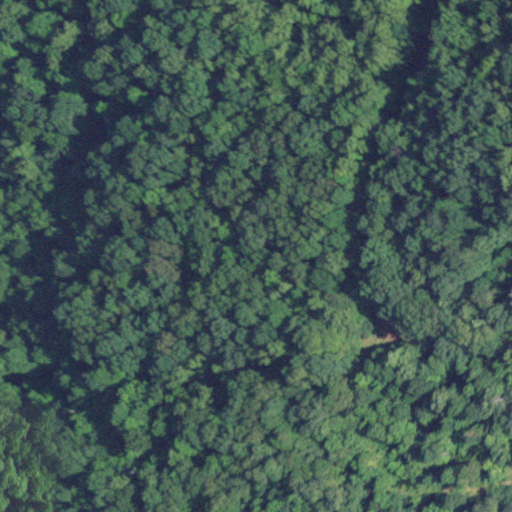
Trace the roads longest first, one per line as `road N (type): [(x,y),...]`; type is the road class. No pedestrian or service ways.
road 1 (tertiary): [(511,354),(435,358),(397,336),(401,304),(376,238),(432,0)]
road 2 (track): [(189,511),(351,411),(423,352)]
